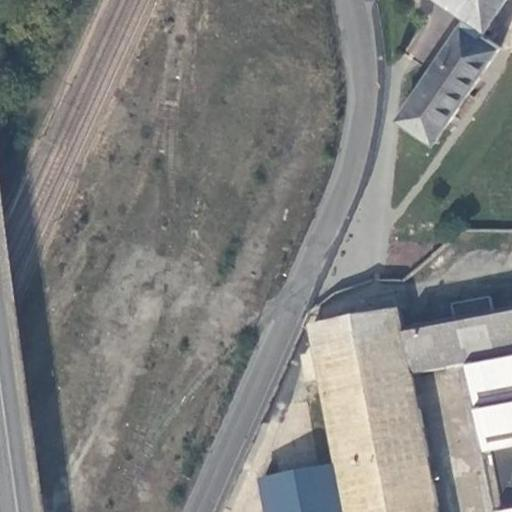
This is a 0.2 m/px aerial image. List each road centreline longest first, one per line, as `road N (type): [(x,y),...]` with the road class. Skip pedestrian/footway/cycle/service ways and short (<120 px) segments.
road 1 (residential): [(206,511),(353,172),(372,103),(357,0)]
road 2 (secondary): [(0,342),(22,511)]
